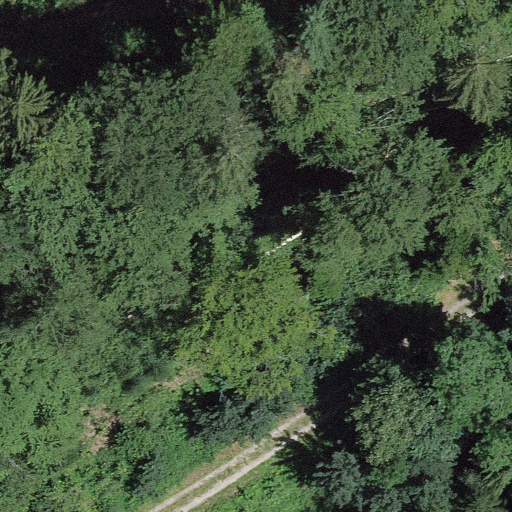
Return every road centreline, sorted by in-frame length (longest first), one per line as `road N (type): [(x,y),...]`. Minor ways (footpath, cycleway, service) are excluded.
road 1 (track): [(511,279),(164,511)]
road 2 (track): [(170,0),(0,33)]
